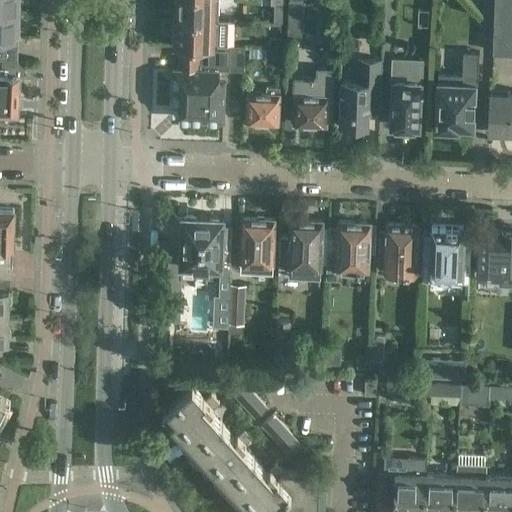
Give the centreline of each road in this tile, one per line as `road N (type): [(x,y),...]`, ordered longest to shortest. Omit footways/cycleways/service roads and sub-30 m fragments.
road 1 (residential): [(511,186),(110,171)]
road 2 (secondary): [(69,170),(65,405),(53,511)]
road 3 (secondary): [(117,511),(107,478),(104,342),(110,171)]
road 4 (secondary): [(110,171),(117,0)]
road 5 (secondary): [(75,0),(69,170)]
